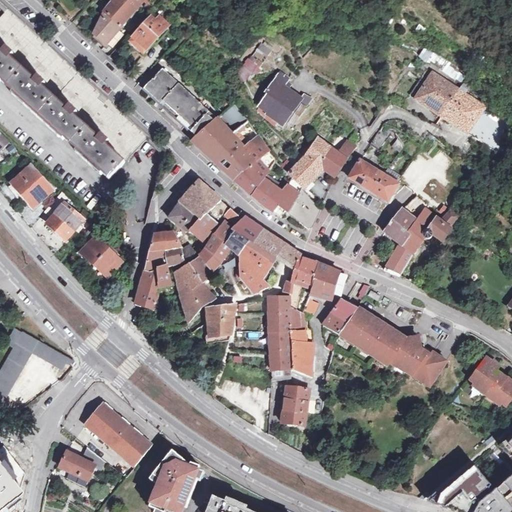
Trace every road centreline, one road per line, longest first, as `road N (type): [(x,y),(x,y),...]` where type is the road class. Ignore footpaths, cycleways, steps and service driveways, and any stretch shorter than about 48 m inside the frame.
road 1 (secondary): [(395,511),(231,431),(116,334)]
road 2 (secondary): [(96,363),(196,440),(327,511)]
road 3 (unclassified): [(197,167),(29,0)]
road 4 (unclassified): [(511,346),(341,264)]
road 5 (residential): [(121,325),(153,218),(197,167)]
road 6 (secondary): [(116,334),(67,292),(0,214)]
road 7 (residential): [(426,129),(388,111),(380,117),(335,188),(331,198),(342,204)]
road 8 (unclassified): [(315,253),(197,167)]
road 9 (secondary): [(0,258),(96,363)]
